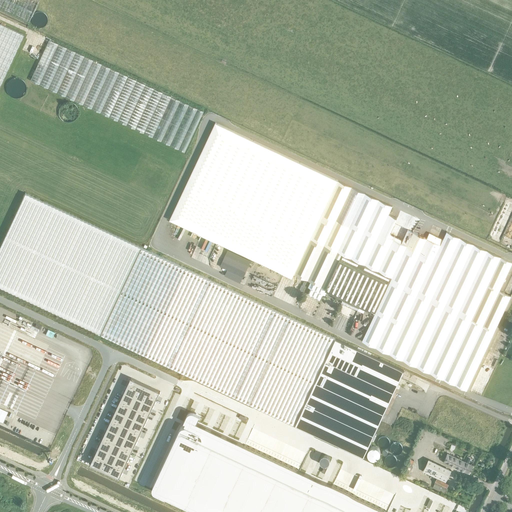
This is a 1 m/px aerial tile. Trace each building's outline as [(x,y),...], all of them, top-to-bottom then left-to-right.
[(0,0),(0,9),(28,22),(39,0),(38,0),(0,0)] [(49,20),(48,18),(48,17),(47,16),(46,14),(45,14),(44,13),(42,12),(41,12),(40,12),(38,13),(37,13),(36,14),(35,15),(34,16),(33,18),(33,19),(33,21),(33,22),(34,24),(35,25),(36,26),(38,27),(39,27),(40,28),(42,28),(43,27),(45,26),(46,26),(47,25),(48,23),(48,22),(49,20)] [(0,23),(0,67),(7,70),(23,34),(0,23)] [(49,39),(31,80),(184,151),(203,111),(49,39)] [(26,92),(26,89),(26,87),(25,86),(24,83),(23,82),(22,80),(20,79),(18,78),(16,78),(14,78),(11,79),(9,80),(7,81),(6,83),(5,85),(4,87),(4,89),(4,91),(4,93),(5,95),(7,97),(8,98),(10,99),(12,100),(14,100),(17,100),(19,100),(21,99),(22,97),(24,95),(25,94),(26,92)] [(78,114),(78,112),(78,110),(77,108),(76,106),(75,104),(73,103),(71,102),(69,101),(67,101),(64,101),(62,101),(60,102),(58,104),(57,106),(56,108),(55,110),(55,112),(55,115),(56,117),(57,119),(58,121),(60,122),(62,123),(64,124),(66,124),(69,124),(71,123),(73,122),(75,121),(76,119),(77,117),(78,114)] [(392,206),(338,180),(216,123),(170,220),(292,277),(295,271),(308,276),(307,279),(308,279),(308,280),(311,281),(308,287),(310,288),(308,294),(320,299),(322,294),(325,295),(327,290),(325,289),(342,253),(392,277),(375,313),(362,341),(444,379),(467,390),(511,296),(500,290),(511,263),(511,261),(446,231),(443,239),(440,244),(427,238),(413,232),(408,229),(403,240),(389,233),(396,217),(388,214),(392,206)] [(383,413),(395,388),(400,378),(404,370),(335,338),(235,291),(146,249),(25,191),(0,247),(0,286),(101,334),(195,378),(295,424),(315,382),(383,413)] [(440,244),(443,239),(429,232),(427,238),(440,244)] [(228,249),(221,266),(228,269),(225,275),(242,282),(251,259),(228,249)] [(325,289),(327,290),(330,291),(329,293),(334,295),(334,294),(343,298),(342,300),(359,307),(360,305),(375,313),(392,277),(342,253),(325,289)] [(90,463),(90,464),(120,478),(120,477),(119,477),(124,468),(128,459),(131,453),(132,450),(134,445),(136,441),(137,441),(136,441),(141,432),(145,423),(149,414),(153,405),(154,405),(153,405),(157,396),(158,396),(158,395),(160,391),(130,377),(131,378),(129,382),(128,382),(124,391),(120,400),(116,409),(115,409),(116,409),(112,418),(111,418),(107,427),(103,436),(103,437),(99,445),(98,445),(99,446),(95,454),(94,454),(95,455),(90,463)] [(178,390),(174,399),(186,404),(189,397),(180,394),(181,391),(178,390)] [(0,420),(3,422),(8,411),(0,407),(0,420)] [(153,486),(153,487),(153,488),(153,489),(153,490),(154,491),(155,491),(156,492),(181,504),(198,511),(388,511),(332,486),(300,470),(245,445),(197,422),(199,416),(193,413),(192,413),(190,413),(189,414),(189,415),(184,425),(183,425),(182,426),(181,426),(180,427),(180,428),(153,485),(153,486)] [(397,458),(395,455),(403,450),(403,446),(400,442),(395,441),(391,444),(390,442),(390,440),(388,436),(383,436),(379,439),(378,445),(381,450),(381,454),(385,454),(384,460),(388,465),(392,466),(397,463),(397,458)] [(371,444),(367,455),(377,459),(382,448),(371,444)] [(444,461),(455,467),(458,468),(459,467),(460,468),(460,469),(460,470),(460,469),(469,473),(473,465),(468,463),(470,458),(468,457),(465,461),(448,453),(444,461)] [(446,482),(451,471),(428,460),(423,471),(446,482)] [(445,493),(447,487),(449,484),(448,484),(437,478),(433,487),(445,493)]
